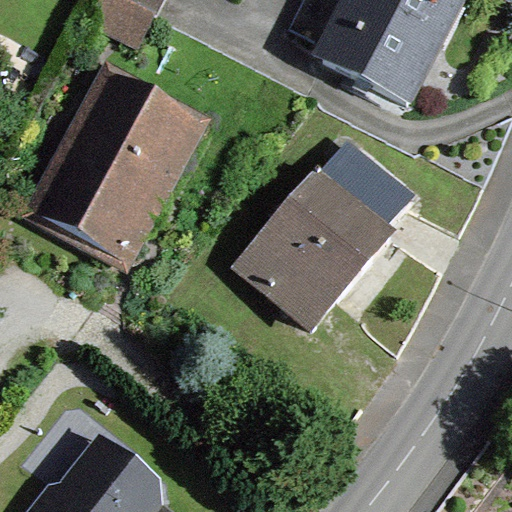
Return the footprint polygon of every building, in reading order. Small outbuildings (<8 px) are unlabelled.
[(169,0),(125,0),(159,18),(169,0)] [(458,11),(438,0),(357,0),(323,63),(405,107),(431,60),(458,11)] [(118,79),(42,218),(134,268),(210,128),(118,79)] [(408,211),(341,152),(234,271),(308,337),(356,283),(389,247),(382,240),(408,211)] [(108,442),(101,451),(130,474),(146,472),(108,442)] [(39,511),(166,511),(161,507),(166,502),(164,486),(146,472),(130,474),(101,451),(72,486),(59,489),(39,511)]
